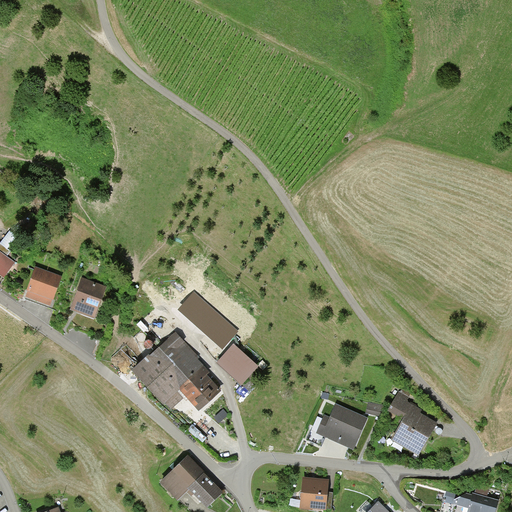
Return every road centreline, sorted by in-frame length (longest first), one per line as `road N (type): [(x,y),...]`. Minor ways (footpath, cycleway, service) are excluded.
road 1 (residential): [(481,462),(469,434),(381,341),(237,145)]
road 2 (residential): [(243,482),(213,467),(0,297)]
road 3 (unclassified): [(99,0),(110,39),(132,69),(237,145)]
road 4 (track): [(0,156),(47,165),(63,178),(96,250),(130,276)]
road 5 (residential): [(243,482),(249,462),(265,455),(389,470)]
